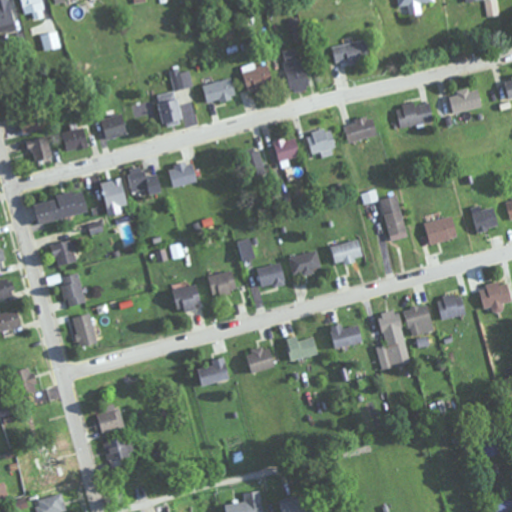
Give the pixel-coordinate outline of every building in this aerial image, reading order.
[(0,0),(0,26),(14,25),(9,0),(0,0)] [(20,0),(23,11),(42,8),(40,0),(20,0)] [(431,0),(397,0),(398,6),(407,5),(409,14),(421,13),(419,2),(431,0)] [(343,43),(346,63),(370,59),(366,39),(343,43)] [(281,60),(290,93),(308,88),(298,55),(281,60)] [(241,67),(246,91),(271,86),(266,62),(241,67)] [(191,85),(189,71),(175,73),(177,87),(191,85)] [(511,77),(503,80),(508,99),(511,97),(511,77)] [(235,98),(232,78),(202,83),(205,103),(235,98)] [(482,106),(476,86),(447,94),(453,114),(482,106)] [(182,122),(174,90),(155,95),(163,126),(182,122)] [(434,118),(425,98),(394,112),(403,131),(434,118)] [(43,110),(18,117),(22,133),(48,127),(43,110)] [(342,125),(349,144),(376,134),(370,115),(342,125)] [(101,128),(109,140),(125,130),(118,118),(101,128)] [(66,152),(89,145),(82,124),(59,131),(66,152)] [(305,133),(310,153),(333,147),(328,127),(305,133)] [(45,134),(26,142),(34,162),(53,155),(45,134)] [(299,157),(296,136),(273,139),(277,161),(299,157)] [(265,172),(259,147),(240,152),(246,177),(265,172)] [(132,197),(160,190),(155,170),(161,169),(158,158),(144,162),(144,165),(125,170),(132,197)] [(164,169),(172,188),(196,179),(188,160),(164,169)] [(105,208),(125,203),(119,178),(100,183),(105,208)] [(87,211),(82,190),(31,202),(36,223),(87,211)] [(406,236),(396,194),(378,199),(389,240),(406,236)] [(470,213),(476,232),(497,225),(491,206),(470,213)] [(423,223),(428,244),(457,236),(451,215),(423,223)] [(334,264),(363,257),(358,238),(329,246),(334,264)] [(51,244),(55,266),(77,263),(73,240),(51,244)] [(288,256),(292,275),(321,268),(317,250),(288,256)] [(285,283),(281,262),(256,267),(260,288),(285,283)] [(206,277),(213,298),(238,290),(231,269),(206,277)] [(65,275),(65,304),(82,304),(82,275),(65,275)] [(0,280),(0,299),(12,294),(6,278),(0,280)] [(492,313),(504,311),(503,303),(510,301),(505,281),(477,287),(482,308),(491,306),(492,313)] [(197,310),(200,289),(177,286),(173,307),(197,310)] [(441,319),(465,313),(459,292),(435,299),(441,319)] [(411,336),(435,330),(427,303),(403,309),(411,336)] [(397,309),(377,314),(384,343),(377,345),(383,368),(410,361),(397,309)] [(0,313),(0,331),(20,327),(16,310),(0,313)] [(72,316),(77,346),(95,343),(91,313),(72,316)] [(362,340),(357,320),(329,328),(334,348),(362,340)] [(317,354),(314,334),(286,338),(289,359),(317,354)] [(244,352),(249,373),(274,366),(269,345),(244,352)] [(215,364),(194,368),(198,385),(228,379),(224,356),(214,358),(215,364)] [(35,390),(28,366),(10,372),(16,395),(35,390)] [(52,432),(46,408),(30,413),(35,436),(52,432)] [(124,426),(119,408),(95,415),(100,433),(124,426)] [(484,457),(500,452),(495,435),(479,440),(484,457)] [(105,442),(111,468),(125,465),(123,456),(132,453),(128,436),(105,442)] [(264,511),(261,490),(250,491),(251,500),(224,504),(224,511),(264,511)] [(59,511),(66,509),(60,491),(32,500),(36,511),(59,511)] [(511,511),(511,491),(493,492),(494,511),(511,511)]
